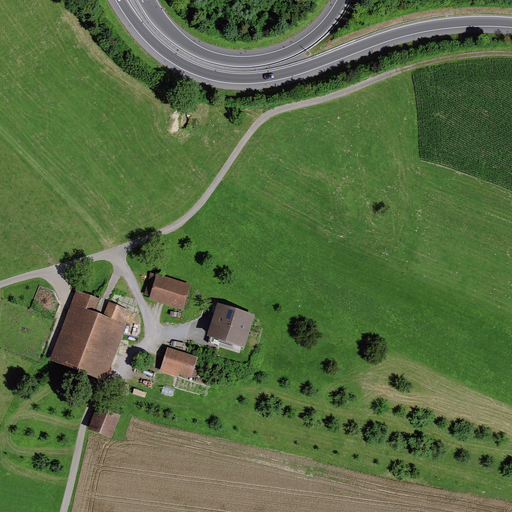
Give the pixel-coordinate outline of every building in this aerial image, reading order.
[(190,286),(157,276),(149,302),(183,312),(190,286)] [(94,300),(75,293),(51,361),(100,378),(124,310),(101,302),(96,315),(89,313),(94,300)] [(255,318),(217,307),(207,340),(245,352),(255,318)] [(198,360),(167,350),(160,374),(178,380),(179,376),(192,381),(198,360)] [(113,441),(120,418),(96,411),(89,434),(113,441)]
